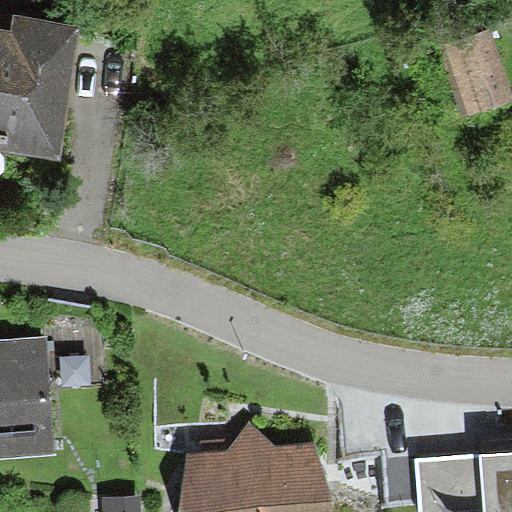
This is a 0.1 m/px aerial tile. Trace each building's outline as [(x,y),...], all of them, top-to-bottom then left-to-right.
[(0,134),(42,140),(58,25),(0,16),(0,134)] [(462,107),(501,93),(477,28),(439,42),(462,107)] [(34,350),(0,352),(0,438),(40,435),(34,350)] [(309,511),(306,444),(187,451),(190,511),(309,511)] [(511,511),(511,450),(419,460),(425,511),(488,505),(489,511),(511,511)]
